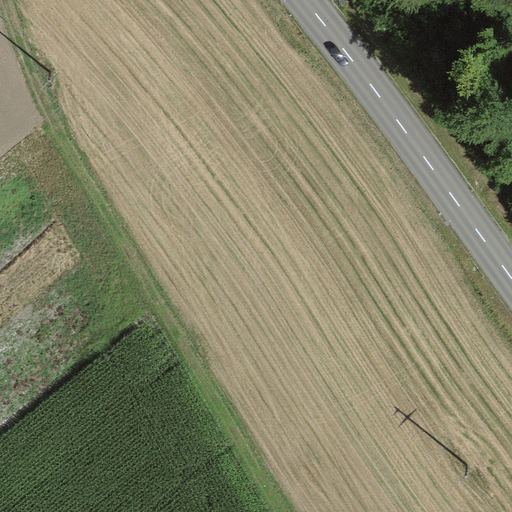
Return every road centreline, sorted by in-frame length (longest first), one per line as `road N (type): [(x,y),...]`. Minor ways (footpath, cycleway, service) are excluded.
road 1 (track): [(5,0),(54,121),(282,511)]
road 2 (tertiary): [(511,279),(304,0)]
